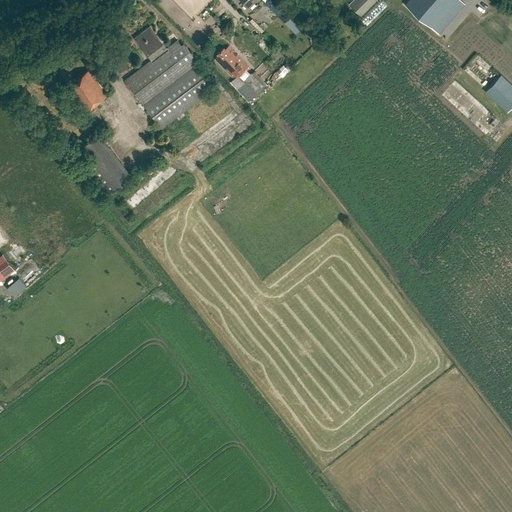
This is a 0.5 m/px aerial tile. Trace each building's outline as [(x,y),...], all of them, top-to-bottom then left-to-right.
[(267,0),(265,3),(284,22),(292,14),(278,0),(267,0)] [(352,0),(349,4),(361,16),(376,0),(352,0)] [(459,0),(407,0),(404,4),(439,34),(465,4),(459,0)] [(293,14),(284,23),(296,34),(305,24),(293,14)] [(151,25),(135,37),(151,59),(125,79),(162,128),(215,87),(192,57),(194,55),(185,42),(182,44),(178,39),(168,47),(151,25)] [(223,47),(217,52),(218,54),(214,57),(234,79),(247,66),(228,46),(225,49),(223,47)] [(120,70),(129,64),(117,48),(108,55),(120,70)] [(289,62),(277,70),(281,76),(293,68),(289,62)] [(83,111),(109,92),(90,67),(64,87),(83,111)] [(250,71),(234,86),(248,102),(264,86),(263,85),(265,82),(254,71),(252,73),(250,71)] [(507,109),(511,103),(511,85),(500,75),(493,83),(486,90),(507,109)] [(100,133),(74,151),(107,196),(132,177),(100,133)] [(3,255),(0,256),(0,281),(14,271),(3,255)] [(14,297),(27,286),(19,277),(7,287),(14,297)] [(0,318),(6,326),(14,321),(8,313),(0,318)]
